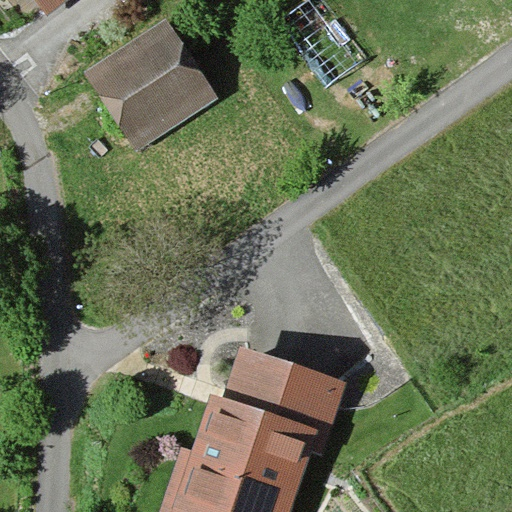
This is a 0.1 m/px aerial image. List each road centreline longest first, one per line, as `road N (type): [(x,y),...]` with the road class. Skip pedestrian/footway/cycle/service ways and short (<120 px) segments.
road 1 (residential): [(57,370),(168,306),(511,61)]
road 2 (residential): [(0,83),(41,160),(57,370)]
road 3 (residential): [(57,370),(49,511)]
